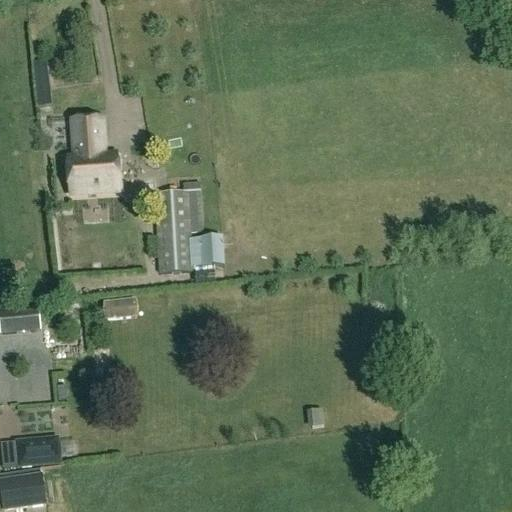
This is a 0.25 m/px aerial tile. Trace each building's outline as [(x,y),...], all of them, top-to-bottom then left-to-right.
[(50,92),(48,72),(34,73),(37,94),(50,92)] [(68,160),(70,197),(118,194),(116,157),(104,158),(101,120),(72,122),(74,160),(68,160)] [(154,196),(157,259),(150,259),(151,277),(192,275),(190,235),(202,235),(200,193),(154,196)] [(135,320),(133,303),(101,306),(103,323),(135,320)] [(0,330),(0,333),(40,329),(39,310),(0,313),(0,330)] [(57,390),(59,403),(67,402),(65,389),(57,390)] [(57,442),(37,443),(17,445),(19,470),(59,466),(59,458),(57,442)] [(0,497),(1,511),(2,511),(46,506),(42,477),(0,482),(0,497)]
